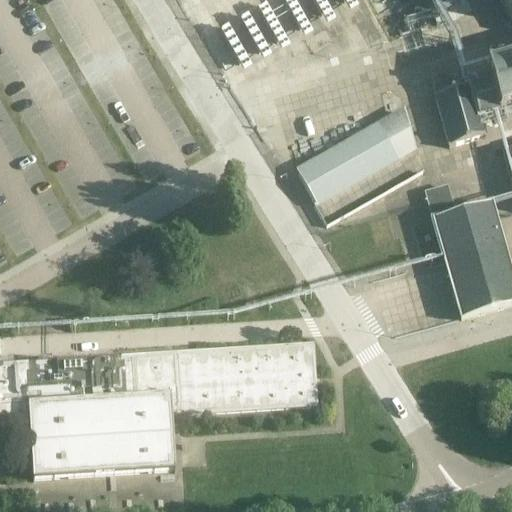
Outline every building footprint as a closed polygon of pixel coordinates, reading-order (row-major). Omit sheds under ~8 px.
[(511,0),(496,0),(511,24),(511,0)] [(225,42),(238,70),(281,50),(267,22),(256,28),(251,18),(231,28),(232,29),(227,32),(231,39),(225,42)] [(511,65),(505,67),(502,68),(490,71),(487,72),(487,73),(488,76),(490,84),(471,90),(471,89),(469,89),(469,90),(457,93),(455,93),(455,94),(451,95),(451,94),(449,95),(437,99),(437,98),(434,99),(435,101),(442,123),(441,124),(442,125),(448,148),(449,150),(451,149),(463,145),(463,146),(465,145),(483,140),(485,139),(485,137),(484,137),(479,119),(485,118),(485,117),(493,115),(499,114),(502,114),(502,113),(511,110),(511,65)] [(397,113),(301,168),(322,204),(418,149),(397,113)] [(511,152),(503,155),(511,188),(511,152)] [(447,189),(428,195),(425,196),(433,225),(461,323),(511,308),(511,278),(492,207),(455,218),(447,189)] [(0,425),(29,428),(33,484),(34,484),(34,482),(174,473),(174,475),(175,475),(171,419),(316,410),(316,411),(317,411),(313,348),(312,348),(312,349),(0,369),(0,425)]
